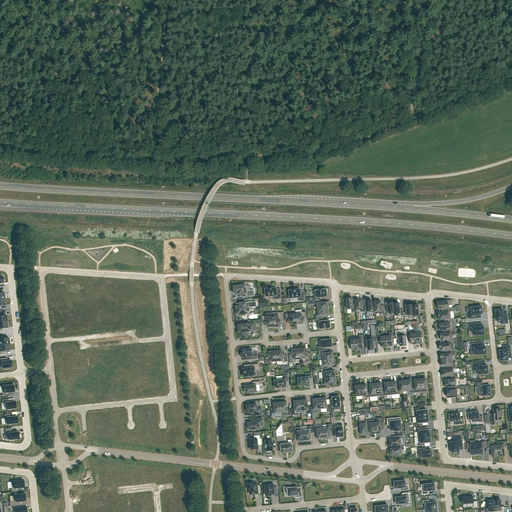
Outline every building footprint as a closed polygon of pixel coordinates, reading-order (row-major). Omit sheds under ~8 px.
[(238,286),(234,287),(235,294),(241,293),(242,297),(247,296),(247,299),(253,298),(253,296),(254,296),(254,290),(246,291),(246,286),(243,286),(243,285),(238,285),(238,286)] [(266,289),(265,289),(266,296),(274,296),(274,300),(281,299),(281,293),(277,293),(276,288),(270,288),(270,287),(266,288),(266,289)] [(290,290),(289,291),(290,298),(298,297),(298,301),(305,300),(305,295),(301,295),(300,289),(294,290),(293,289),(290,290)] [(314,297),(313,297),(313,301),(317,300),(320,300),(320,297),(327,296),(326,293),(327,293),(327,289),(321,290),(321,289),(317,289),(317,290),(314,291),(314,297)] [(347,304),(346,304),(346,308),(347,307),(347,310),(351,309),(351,312),(357,312),(357,310),(356,305),(353,305),(352,298),(352,297),(348,298),(349,299),(346,299),(347,304)] [(362,299),(356,300),(356,305),(357,310),(360,309),(361,312),(366,312),(366,306),(362,306),(362,299)] [(317,300),(313,301),(314,304),(316,304),(317,310),(328,309),(328,306),(329,306),(328,302),(321,303),(320,300),(317,300)] [(371,300),(365,301),(366,306),(366,312),(372,311),(373,313),(375,312),(375,307),(372,307),(371,300)] [(377,302),(374,302),(375,307),(375,312),(379,311),(379,314),(385,314),(385,310),(384,308),(381,308),(381,301),(380,301),(380,300),(377,301),(377,302)] [(442,302),(437,302),(437,307),(438,307),(439,309),(445,309),(449,308),(449,303),(452,302),(451,300),(442,301),(442,302)] [(237,310),(236,310),(236,315),(241,314),(241,316),(246,316),(246,314),(249,313),(248,307),(256,306),(256,302),(242,303),(240,303),(240,306),(236,307),(237,310)] [(388,310),(385,310),(385,314),(385,316),(394,315),(393,304),(393,302),(387,303),(388,310)] [(393,304),(394,315),(394,316),(404,315),(403,312),(403,309),(400,310),(399,303),(393,304)] [(407,312),(403,312),(404,315),(404,318),(413,317),(413,316),(412,306),(412,304),(406,305),(407,312)] [(470,312),(468,313),(469,319),(475,318),(481,317),(480,314),(482,314),(482,313),(483,313),(483,309),(482,309),(482,306),(470,308),(470,312)] [(445,312),(438,313),(439,317),(440,320),(446,319),(451,318),(450,312),(453,311),(453,308),(449,308),(445,309),(445,312)] [(317,316),(315,316),(315,319),(322,318),(322,315),(330,315),(329,311),(328,311),(328,309),(317,310),(317,316)] [(503,309),(495,310),(496,322),(500,322),(501,324),(502,324),(508,323),(507,317),(506,311),(503,312),(503,309)] [(266,316),(261,316),(262,323),(265,322),(265,325),(267,325),(267,327),(269,327),(273,326),(272,317),(272,312),(272,313),(266,314),(266,316)] [(278,312),(272,312),(272,317),(273,326),(278,326),(279,326),(279,324),(281,323),(280,321),(283,320),(283,312),(278,312)] [(302,314),(296,314),(297,324),(301,324),(303,323),(303,321),(304,321),(304,318),(307,318),(306,312),(302,312),(302,314)] [(290,313),(285,314),(286,320),(288,320),(289,323),(290,322),(291,325),(292,325),(297,324),(296,314),(290,315),(290,313)] [(322,318),(315,319),(316,322),(317,322),(318,329),(321,329),(321,330),(325,329),(325,328),(331,328),(331,324),(330,324),(329,321),(323,321),(322,318)] [(447,322),(439,323),(440,328),(441,327),(441,330),(447,329),(452,329),(451,322),(453,322),(453,318),(451,318),(446,319),(447,322)] [(240,325),(238,325),(238,328),(239,338),(246,337),(247,337),(246,331),(254,331),(255,331),(254,323),(250,324),(250,321),(250,320),(239,321),(239,322),(240,325)] [(476,324),(469,325),(470,331),(472,330),(473,335),(484,334),(484,327),(482,327),(481,323),(476,324)] [(448,333),(440,334),(441,338),(442,338),(442,341),(447,340),(453,339),(452,335),(456,335),(455,329),(452,329),(447,329),(448,333)] [(398,331),(395,331),(396,340),(399,339),(400,346),(406,345),(405,333),(399,334),(398,331)] [(412,331),(408,331),(408,336),(410,335),(411,344),(413,344),(413,345),(417,344),(415,333),(412,334),(412,331)] [(382,333),(375,333),(376,339),(380,339),(381,347),(383,347),(384,348),(387,347),(386,335),(383,335),(382,333)] [(373,336),(366,337),(368,349),(374,349),(373,342),(376,342),(376,336),(373,336)] [(319,346),(317,347),(318,351),(319,351),(322,350),(326,350),(325,349),(325,347),(332,346),(332,343),(333,343),(332,339),(326,340),(326,339),(322,339),(322,340),(319,341),(319,346)] [(447,344),(439,344),(440,348),(441,348),(441,351),(448,350),(453,349),(455,349),(454,343),(453,343),(453,339),(447,340),(447,344)] [(478,344),(471,344),(472,350),(474,350),(475,355),(486,354),(486,351),(487,351),(487,347),(486,347),(486,346),(484,346),(483,343),(478,344)] [(503,349),(499,349),(500,361),(508,360),(508,358),(511,358),(511,352),(510,346),(504,346),(503,346),(503,349)] [(243,353),(241,353),(241,357),(247,357),(247,360),(257,359),(257,351),(256,347),(251,348),(251,349),(242,350),(243,353)] [(304,348),(299,349),(300,359),(306,358),(306,360),(311,359),(310,353),(308,353),(307,350),(306,351),(305,348),(304,348)] [(292,355),(289,355),(290,363),(295,362),(295,359),(300,359),(299,349),(295,349),(293,350),(293,352),(292,352),(292,355)] [(448,353),(440,354),(441,358),(442,358),(442,360),(452,359),(452,356),(455,355),(454,353),(456,353),(456,349),(453,349),(448,350),(448,353)] [(322,350),(319,351),(319,354),(320,354),(321,360),(322,360),(333,359),(333,356),(334,356),(334,352),(326,353),(326,350),(322,350)] [(269,357),(266,357),(266,364),(271,363),(271,362),(277,361),(276,351),(271,352),(270,352),(270,354),(268,354),(269,357)] [(280,351),(276,351),(277,361),(283,360),(283,362),(288,361),(287,355),(284,355),(284,353),(282,353),(282,351),(280,351)] [(323,366),(320,366),(321,369),(327,368),(327,365),(335,365),(334,361),(333,359),(322,360),(323,366)] [(442,363),(441,363),(442,367),(450,366),(450,369),(453,369),(456,369),(456,365),(453,365),(452,359),(442,360),(442,363)] [(0,361),(0,368),(5,368),(5,369),(9,369),(9,367),(12,367),(11,361),(0,361)] [(480,363),(473,364),(474,370),(474,371),(478,371),(478,374),(488,373),(488,366),(486,366),(485,363),(480,363)] [(250,368),(243,369),(243,376),(255,375),(255,371),(259,371),(259,364),(250,365),(250,368)] [(321,373),(319,373),(319,379),(323,378),(325,378),(335,377),(335,374),(336,374),(335,371),(328,371),(327,368),(321,369),(321,373)] [(443,373),(442,373),(443,377),(451,376),(451,379),(457,379),(458,379),(457,373),(453,373),(453,369),(450,369),(443,370),(443,373)] [(306,377),(298,378),(299,386),(300,385),(300,386),(303,386),(303,385),(310,384),(309,379),(312,379),(312,373),(306,373),(306,377)] [(283,380),(275,381),(275,388),(276,388),(276,389),(280,388),(286,387),(286,381),(289,381),(288,375),(282,376),(283,380)] [(409,379),(405,380),(406,391),(410,390),(410,393),(414,393),(414,388),(412,389),(411,380),(409,380),(409,379)] [(446,383),(445,383),(446,387),(453,386),(453,390),(456,389),(459,389),(459,385),(458,385),(457,379),(451,379),(446,380),(446,383)] [(253,385),(244,386),(245,390),(246,390),(246,393),(250,393),(250,394),(254,393),(253,392),(257,392),(257,391),(256,385),(259,385),(260,385),(260,381),(252,382),(253,385)] [(394,381),(390,381),(392,395),(399,394),(399,390),(397,390),(396,382),(394,382),(394,381)] [(379,382),(376,383),(377,396),(381,396),(381,399),(385,399),(384,396),(384,391),(382,392),(381,383),(379,383),(379,382)] [(482,382),(476,383),(476,386),(479,386),(480,394),(480,396),(481,396),(485,396),(485,397),(489,396),(489,395),(491,395),(490,391),(490,389),(490,385),(483,385),(482,382)] [(2,393),(1,393),(1,396),(8,396),(7,393),(14,392),(14,385),(8,385),(8,384),(5,385),(5,386),(1,386),(2,393)] [(364,384),(361,384),(362,395),(365,395),(365,398),(370,397),(369,393),(367,393),(366,385),(364,385),(364,384)] [(447,393),(446,393),(447,397),(452,397),(452,398),(460,397),(460,394),(457,395),(456,389),(453,390),(447,390),(447,393)] [(333,404),(330,404),(331,411),(334,411),(334,409),(340,409),(340,405),(341,405),(341,402),(340,402),(339,396),(335,396),(336,397),(332,397),(333,404)] [(322,398),(320,399),(321,409),(327,408),(327,412),(331,411),(330,404),(327,405),(326,397),(322,397),(322,398)] [(314,406),(311,406),(311,413),(318,413),(317,409),(321,409),(320,399),(317,399),(317,398),(313,398),(314,406)] [(8,399),(2,400),(2,403),(5,402),(6,409),(7,409),(7,410),(11,410),(10,409),(16,408),(15,401),(8,402),(8,399)] [(303,400),(300,401),(302,411),(307,410),(308,414),(311,413),(311,406),(307,407),(307,399),(303,399),(303,400)] [(295,408),(292,408),(292,415),(298,415),(298,411),(302,411),(300,401),(298,401),(298,400),(294,400),(295,408)] [(283,402),(280,403),(281,415),(287,414),(287,416),(291,415),(290,408),(287,409),(286,401),(283,401),(283,402)] [(275,410),(271,410),(272,417),(276,417),(276,415),(281,415),(280,403),(278,403),(277,402),(274,402),(275,410)] [(247,408),(246,409),(246,411),(247,412),(247,413),(250,412),(250,416),(255,415),(262,415),(261,409),(257,409),(257,404),(253,405),(252,404),(250,404),(249,405),(246,405),(247,408)] [(421,407),(415,408),(415,412),(416,411),(416,417),(428,416),(427,414),(428,414),(428,410),(427,410),(421,411),(421,407)] [(494,414),(491,414),(491,417),(492,425),(498,424),(497,420),(501,419),(502,419),(502,416),(501,416),(500,409),(497,409),(497,408),(494,409),(493,409),(494,414)] [(472,412),(468,412),(469,420),(473,419),(473,422),(479,421),(479,422),(483,422),(482,416),(479,416),(479,411),(474,412),(474,411),(472,412)] [(449,416),(448,416),(449,420),(450,420),(450,422),(454,421),(454,425),(464,424),(463,418),(460,418),(460,413),(449,414),(449,416)] [(10,414),(4,415),(5,424),(9,424),(9,425),(12,425),(12,424),(18,423),(17,416),(11,417),(10,414)] [(416,423),(414,423),(415,426),(423,426),(422,422),(428,422),(428,421),(429,421),(429,417),(428,418),(428,416),(416,417),(416,423)] [(400,417),(386,418),(387,426),(390,426),(391,431),(394,430),(394,431),(401,430),(400,417)] [(380,422),(374,423),(376,433),(377,433),(377,434),(381,433),(380,425),(383,425),(382,418),(379,418),(380,422)] [(248,424),(247,424),(248,427),(249,427),(249,430),(252,430),(252,431),(255,430),(255,429),(260,429),(259,426),(261,426),(261,425),(263,424),(263,419),(255,419),(251,420),(250,420),(251,423),(248,423),(248,424)] [(369,420),(366,421),(366,423),(366,427),(369,426),(370,434),(376,433),(374,423),(369,423),(369,420)] [(335,423),(332,424),(333,431),(336,430),(336,437),(340,437),(343,437),(343,431),(344,431),(343,427),(342,427),(342,424),(335,425),(335,423)] [(327,428),(323,428),(324,438),(327,438),(327,439),(330,439),(330,431),(333,431),(332,424),(326,424),(327,428)] [(317,425),(313,426),(314,432),(317,432),(318,440),(322,439),(321,439),(324,438),(323,428),(317,429),(317,425)] [(307,430),(304,430),(305,440),(307,440),(307,441),(311,441),(310,433),(313,433),(312,426),(307,426),(307,430)] [(300,427),(294,428),(295,434),(298,434),(298,442),(302,441),(305,440),(304,430),(300,431),(300,427)] [(11,428),(5,429),(5,433),(6,433),(7,440),(10,440),(11,441),(14,440),(14,439),(19,439),(18,432),(12,432),(11,428)] [(423,428),(417,428),(418,437),(430,436),(429,434),(430,434),(430,430),(429,431),(429,430),(423,431),(423,428)] [(254,439),(250,439),(251,449),(258,449),(257,439),(260,439),(260,435),(254,436),(254,439)] [(397,439),(389,440),(389,443),(390,443),(390,446),(398,445),(402,444),(401,439),(403,438),(403,435),(397,436),(397,439)] [(430,436),(418,437),(419,446),(425,446),(424,443),(430,442),(430,441),(431,441),(431,438),(430,438),(430,436)] [(454,440),(451,441),(452,452),(459,452),(459,449),(462,449),(462,444),(461,437),(455,438),(454,438),(454,440)] [(265,444),(264,444),(265,448),(266,448),(266,451),(267,451),(267,452),(271,452),(270,451),(271,451),(273,450),(273,447),(276,447),(275,441),(272,442),(272,440),(265,441),(265,444)] [(288,444),(281,445),(281,453),(292,452),(291,440),(288,440),(288,444)] [(485,441),(476,442),(476,443),(477,454),(479,454),(479,455),(483,454),(482,453),(483,453),(482,447),(485,447),(485,441)] [(491,441),(488,441),(489,449),(492,449),(492,457),(496,457),(496,456),(498,455),(497,445),(494,446),(493,443),(491,443),(491,441)] [(506,441),(497,442),(497,445),(498,455),(501,455),(501,456),(504,456),(503,448),(506,447),(506,441)] [(470,443),(467,443),(467,449),(470,449),(471,454),(472,454),(472,455),(475,455),(475,454),(477,454),(476,443),(470,443)] [(398,448),(391,449),(391,455),(397,454),(397,455),(401,455),(401,454),(402,454),(401,450),(404,450),(404,444),(402,444),(398,445),(398,448)] [(424,448),(418,448),(419,458),(432,457),(432,454),(433,454),(432,451),(431,451),(431,450),(424,451),(424,448)] [(12,489),(11,489),(11,492),(17,491),(17,488),(24,487),(24,484),(25,484),(24,481),(23,481),(23,480),(11,482),(12,489)] [(405,480),(394,482),(395,488),(402,488),(403,491),(409,490),(408,485),(406,485),(405,480)] [(248,485),(247,485),(248,488),(249,488),(249,489),(250,489),(251,494),(255,493),(255,499),(259,499),(258,494),(261,494),(260,485),(257,485),(257,483),(252,483),(252,482),(249,483),(248,484),(248,485)] [(435,483),(421,485),(422,495),(428,494),(428,491),(435,490),(435,489),(436,489),(435,485),(435,483)] [(269,484),(264,485),(264,491),(265,491),(266,496),(271,495),(271,494),(275,494),(274,491),(277,491),(277,487),(274,487),(274,485),(269,485),(269,484)] [(288,487),(284,487),(285,493),(288,492),(288,496),(295,495),(295,496),(298,496),(298,497),(302,497),(301,488),(298,488),(297,487),(288,488),(288,487)] [(396,499),(395,499),(396,502),(396,504),(410,503),(409,493),(403,493),(403,497),(396,497),(396,499)] [(14,501),(9,501),(10,506),(13,505),(17,505),(17,502),(25,501),(25,498),(26,498),(26,494),(25,494),(14,495),(14,501)] [(473,496),(462,498),(463,504),(473,503),(474,507),(478,507),(477,501),(474,501),(473,496)] [(500,499),(494,500),(495,511),(504,511),(504,506),(501,507),(500,499)] [(429,500),(423,501),(423,504),(424,503),(425,509),(424,509),(424,510),(437,508),(437,507),(438,507),(437,504),(437,502),(429,503),(429,500)] [(489,508),(486,508),(486,511),(495,511),(494,500),(488,501),(489,508)]
